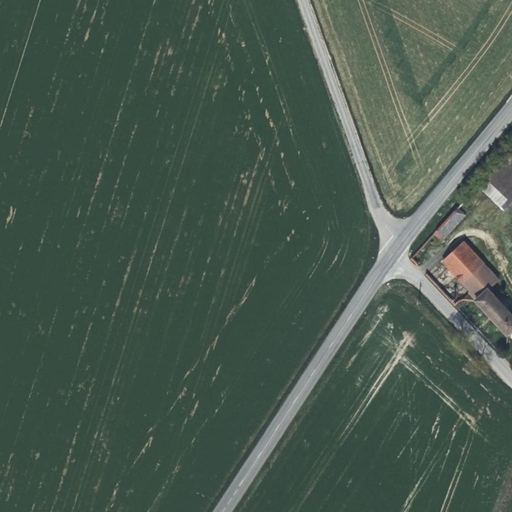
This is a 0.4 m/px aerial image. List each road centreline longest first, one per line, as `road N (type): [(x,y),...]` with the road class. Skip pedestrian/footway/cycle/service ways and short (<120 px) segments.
road 1 (tertiary): [(225,511),(393,254)]
road 2 (unclassified): [(305,0),(393,254)]
road 3 (tertiary): [(393,254),(511,113)]
road 4 (unclassified): [(511,379),(393,254)]
